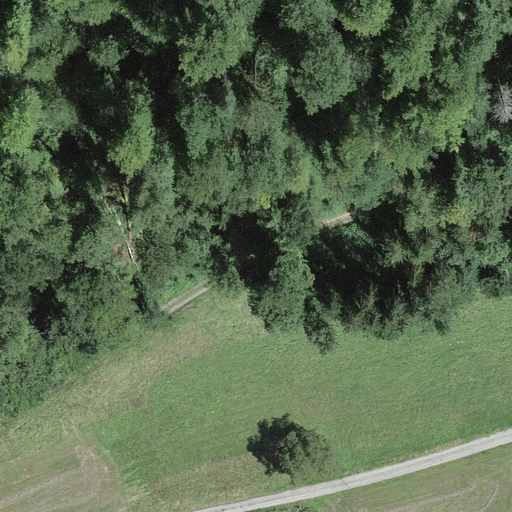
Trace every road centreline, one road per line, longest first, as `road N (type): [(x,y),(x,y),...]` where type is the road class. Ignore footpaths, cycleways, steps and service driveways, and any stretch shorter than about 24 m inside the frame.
road 1 (track): [(0,406),(229,261),(511,162)]
road 2 (track): [(511,433),(213,511)]
